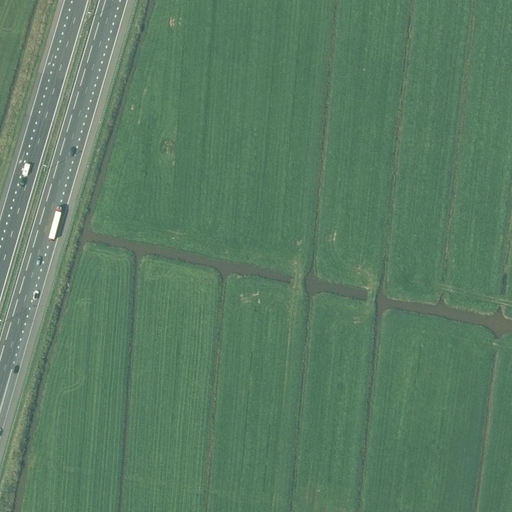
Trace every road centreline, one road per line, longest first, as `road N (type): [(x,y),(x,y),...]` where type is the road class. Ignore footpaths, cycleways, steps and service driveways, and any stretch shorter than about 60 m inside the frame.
road 1 (tertiary): [(210,0),(79,510)]
road 2 (motorway): [(2,369),(109,0)]
road 3 (motorway): [(80,0),(0,276)]
